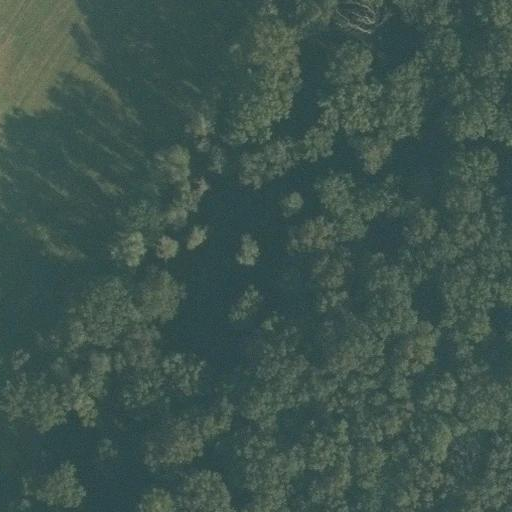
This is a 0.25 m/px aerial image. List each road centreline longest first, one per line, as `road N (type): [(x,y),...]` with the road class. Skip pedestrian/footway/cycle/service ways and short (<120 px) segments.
road 1 (track): [(486,0),(205,405),(153,511)]
road 2 (track): [(432,77),(364,46),(311,0)]
